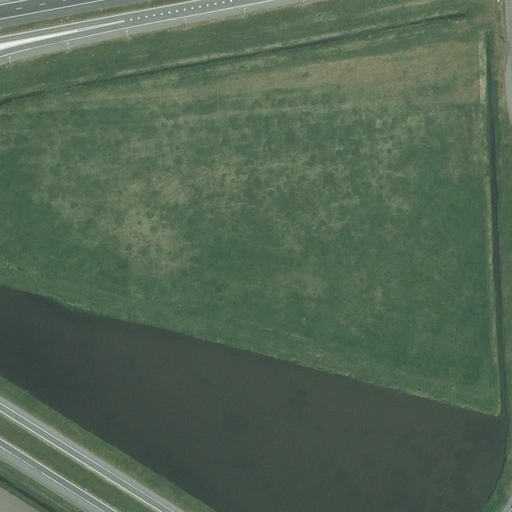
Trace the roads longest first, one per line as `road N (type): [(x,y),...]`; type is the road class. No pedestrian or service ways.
road 1 (motorway): [(167,511),(0,406)]
road 2 (motorway): [(0,54),(124,20)]
road 3 (motorway): [(0,443),(108,511)]
road 4 (motorway): [(0,41),(124,20)]
